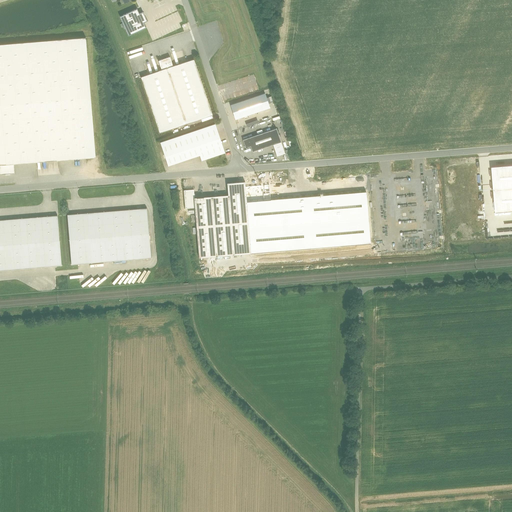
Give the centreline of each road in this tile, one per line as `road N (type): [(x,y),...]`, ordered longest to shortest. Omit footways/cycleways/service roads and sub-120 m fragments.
road 1 (unclassified): [(511,275),(363,293),(357,511)]
road 2 (unclassified): [(241,170),(511,149)]
road 3 (unclassified): [(0,190),(241,170)]
road 4 (unclassified): [(241,170),(194,27)]
